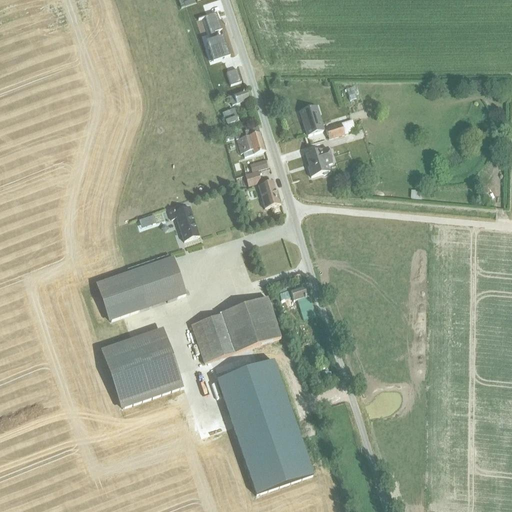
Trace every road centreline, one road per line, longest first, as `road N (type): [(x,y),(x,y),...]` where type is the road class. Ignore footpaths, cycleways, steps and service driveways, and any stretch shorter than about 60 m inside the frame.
road 1 (unclassified): [(293,210),(389,511)]
road 2 (unclassified): [(293,210),(225,0)]
road 3 (unclassified): [(293,210),(511,229)]
